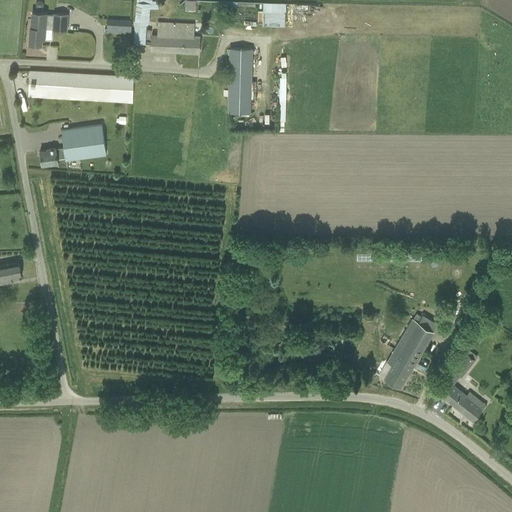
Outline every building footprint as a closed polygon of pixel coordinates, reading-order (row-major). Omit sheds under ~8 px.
[(134,0),(132,42),(143,42),(144,32),(150,32),(151,22),(148,21),(149,7),(157,8),(157,0),(134,0)] [(184,0),(185,8),(195,9),(195,0),(184,0)] [(262,2),(261,25),(284,25),(285,2),(262,2)] [(30,28),(29,44),(42,44),(42,39),(44,39),(45,29),(53,29),(53,31),(67,32),(68,14),(47,13),(47,12),(33,12),(32,19),(32,28),(30,28)] [(131,33),(131,20),(108,19),(107,33),(131,33)] [(151,50),(199,52),(200,37),(188,37),(188,25),(160,23),(159,34),(152,34),(151,50)] [(229,48),(228,111),(250,112),(252,48),(229,48)] [(132,101),(133,86),(134,76),(133,76),(128,76),(127,76),(122,76),(122,75),(121,75),(121,76),(116,75),(115,75),(109,75),(103,75),(103,74),(103,75),(97,74),(96,74),(91,74),(90,74),(85,74),(85,73),(84,73),(84,74),(79,73),(78,73),(73,73),(72,73),(67,73),(67,72),(66,72),(61,72),(60,72),(55,72),(54,72),(49,72),(49,71),(48,71),(43,71),(42,71),(37,71),(36,71),(30,70),(28,96),(29,96),(29,95),(34,96),(35,96),(132,101)] [(55,148),(55,147),(48,148),(48,150),(40,151),(42,164),(57,162),(57,158),(64,157),(65,160),(106,154),(101,123),(61,129),(63,138),(62,138),(63,147),(55,148)] [(0,284),(12,282),(11,277),(22,275),(19,261),(0,264),(0,284)] [(392,365),(385,378),(400,387),(433,331),(432,330),(435,324),(427,319),(422,316),(421,317),(416,313),(413,318),(387,362),(392,365)] [(349,359),(344,361),(343,365),(346,369),(351,368),(352,363),(349,359)] [(442,396),(473,421),(483,408),(474,401),(477,398),(468,391),(466,394),(452,384),(442,396)]
